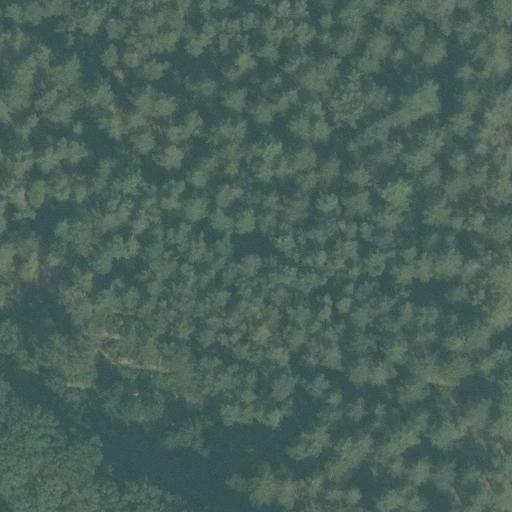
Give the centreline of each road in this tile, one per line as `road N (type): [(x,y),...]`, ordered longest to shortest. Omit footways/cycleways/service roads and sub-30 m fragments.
road 1 (track): [(510,511),(511,241)]
road 2 (unclassified): [(114,511),(0,452)]
